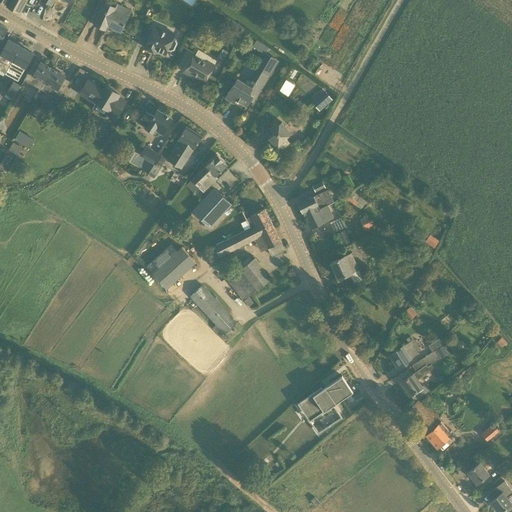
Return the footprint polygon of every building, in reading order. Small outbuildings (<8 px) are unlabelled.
[(10,0),(7,6),(20,13),(26,0),(10,0)] [(111,28),(121,32),(131,10),(117,4),(115,8),(104,3),(94,25),(105,30),(108,24),(112,26),(111,28)] [(0,41),(1,42),(8,29),(0,24),(0,41)] [(149,39),(145,48),(151,51),(152,51),(155,53),(157,50),(166,54),(168,50),(170,51),(174,50),(177,43),(176,39),(173,38),(172,38),(153,29),(149,39)] [(256,38),(252,46),(265,53),(270,46),(256,38)] [(0,61),(2,63),(9,67),(13,61),(21,47),(8,40),(0,53),(1,54),(0,54),(0,61)] [(9,67),(15,70),(22,74),(33,54),(21,47),(9,67)] [(213,67),(217,60),(198,49),(194,56),(193,56),(184,71),(192,76),(194,74),(205,81),(213,67)] [(230,89),(225,97),(234,103),(236,100),(247,106),(253,97),(256,98),(261,90),(267,79),(278,61),(267,54),(256,72),(250,81),(247,79),(245,82),(238,77),(230,89)] [(33,64),(24,80),(41,90),(52,69),(40,62),(39,65),(38,67),(33,64)] [(9,68),(6,73),(17,78),(20,73),(9,68)] [(41,90),(46,93),(58,99),(70,82),(64,78),(65,76),(52,69),(41,90)] [(12,100),(21,86),(13,81),(4,96),(12,100)] [(117,116),(126,103),(117,98),(120,95),(106,86),(103,90),(88,81),(81,91),(95,100),(94,102),(117,116)] [(287,82),(282,90),(288,94),(293,85),(287,82)] [(315,101),(322,108),(332,100),(325,92),(315,101)] [(146,112),(139,123),(147,128),(153,132),(155,130),(162,135),(170,123),(171,120),(172,118),(158,109),(153,116),(146,112)] [(273,133),(268,138),(269,138),(278,148),(280,147),(282,149),(290,142),(286,138),(291,133),(281,122),(279,124),(277,121),(272,126),(269,128),(273,133)] [(180,141),(169,160),(182,168),(187,159),(202,136),(186,126),(178,140),(180,141)] [(23,135),(24,133),(20,131),(15,140),(30,148),(33,141),(23,135)] [(13,143),(9,150),(17,154),(18,155),(22,148),(21,147),(13,143)] [(154,164),(160,155),(146,146),(140,155),(154,164)] [(166,159),(160,155),(154,164),(148,174),(154,178),(166,159)] [(205,166),(192,180),(198,186),(211,173),(215,177),(227,165),(217,155),(205,166)] [(370,170),(366,173),(369,177),(371,180),(375,178),(370,170)] [(312,186),(315,193),(325,188),(322,181),(312,186)] [(215,188),(193,212),(194,213),(204,222),(209,227),(231,204),(215,188)] [(303,212),(305,216),(327,205),(325,202),(332,199),(327,190),(299,203),(303,212)] [(372,207),(366,203),(352,192),(347,199),(367,213),(372,207)] [(334,202),(329,204),(335,216),(339,214),(334,202)] [(311,228),(333,218),(327,205),(305,216),(311,228)] [(281,242),(265,208),(251,215),(251,216),(246,219),(247,221),(251,228),(254,226),(258,237),(260,241),(263,240),(271,256),(284,249),(285,249),(281,242)] [(370,215),(360,219),(364,231),(375,227),(370,215)] [(344,231),(347,230),(341,218),(330,223),(336,235),(338,234),(344,231)] [(247,221),(241,223),(245,231),(251,228),(247,221)] [(258,237),(254,226),(251,228),(245,231),(214,246),(219,257),(258,237)] [(344,231),(338,234),(343,244),(349,241),(344,231)] [(429,235),(424,243),(433,249),(438,241),(429,235)] [(171,244),(146,266),(166,288),(195,263),(182,247),(177,251),(171,244)] [(339,279),(349,274),(354,284),(363,280),(351,253),(331,262),(339,279)] [(268,275),(255,257),(244,266),(238,270),(233,274),(235,276),(230,281),(243,299),(271,280),(268,275)] [(225,334),(237,323),(202,285),(190,296),(225,334)] [(253,303),(249,297),(244,300),(249,306),(253,303)] [(409,307),(404,313),(409,318),(411,319),(417,314),(415,312),(409,307)] [(432,351),(444,344),(440,338),(428,345),(432,351)] [(398,366),(411,358),(418,354),(410,341),(403,346),(390,354),(398,366)] [(443,346),(436,351),(439,355),(446,351),(443,346)] [(413,373),(401,382),(410,395),(416,402),(430,390),(424,385),(422,386),(418,379),(430,371),(427,366),(432,364),(432,365),(440,359),(435,351),(432,352),(420,360),(424,366),(416,371),(413,374),(413,373)] [(314,393),(298,404),(301,408),(302,408),(300,405),(306,401),(315,415),(332,404),(333,406),(334,406),(333,405),(353,392),(342,376),(322,389),(317,392),(317,393),(315,394),(314,393)] [(406,411),(437,448),(453,435),(421,398),(406,411)] [(495,424),(483,434),(491,443),(503,433),(495,424)] [(477,483),(489,474),(484,467),(490,462),(487,457),(480,462),(468,472),(477,483)] [(511,467),(506,460),(495,468),(501,475),(511,467)] [(511,493),(511,490),(504,481),(492,490),(497,496),(490,501),(498,511),(501,511),(511,503),(507,497),(511,493)] [(315,497),(311,500),(315,506),(319,503),(315,497)]
